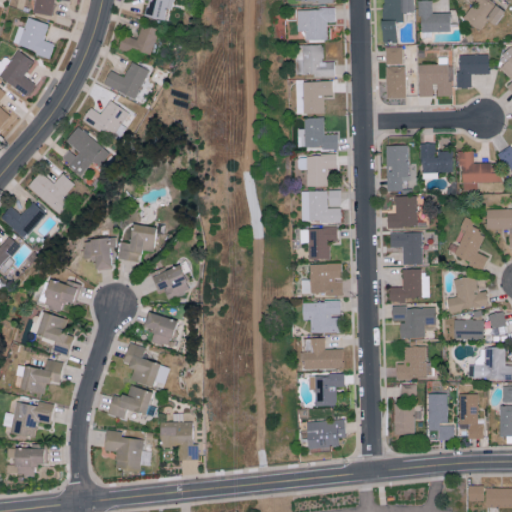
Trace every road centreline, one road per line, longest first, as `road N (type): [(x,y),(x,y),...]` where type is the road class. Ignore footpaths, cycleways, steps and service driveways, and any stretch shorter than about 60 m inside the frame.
road 1 (tertiary): [(0,511),(511,463)]
road 2 (residential): [(372,473),(359,0)]
road 3 (tertiary): [(0,182),(83,71),(107,0)]
road 4 (residential): [(84,511),(79,437),(114,305)]
road 5 (residential): [(362,128),(486,124)]
